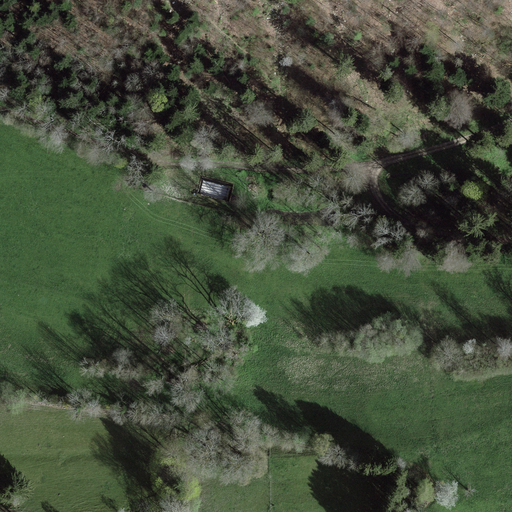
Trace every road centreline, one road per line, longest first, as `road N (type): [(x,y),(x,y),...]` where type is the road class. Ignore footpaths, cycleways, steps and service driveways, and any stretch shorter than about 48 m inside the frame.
road 1 (track): [(185,167),(300,174),(365,164)]
road 2 (track): [(365,164),(511,121)]
